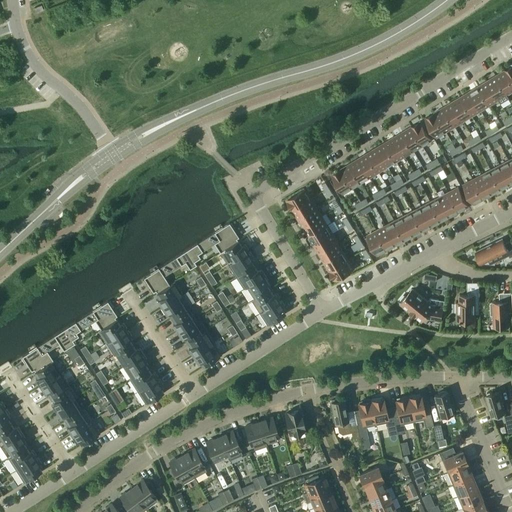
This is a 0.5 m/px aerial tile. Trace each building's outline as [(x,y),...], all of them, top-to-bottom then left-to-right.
[(511,90),(511,83),(505,71),(496,77),(507,94),(511,90)] [(507,94),(496,77),(487,82),(498,99),(507,94)] [(498,99),(487,82),(479,87),(489,105),(498,99)] [(479,87),(470,92),(480,110),(489,105),(479,87)] [(480,110),(470,92),(461,98),(472,115),(480,110)] [(472,115),(461,98),(452,103),(463,120),(472,115)] [(463,120),(452,103),(444,108),(454,126),(463,120)] [(454,126),(444,108),(435,113),(445,131),(454,126)] [(445,131),(435,113),(426,119),(436,136),(445,131)] [(421,122),(411,128),(422,145),(431,139),(421,122)] [(422,145),(411,128),(403,133),(413,150),(422,145)] [(413,150),(403,133),(394,138),(404,156),(413,150)] [(404,156),(394,138),(385,143),(396,161),(404,156)] [(396,161),(385,143),(376,149),(387,166),(396,161)] [(387,166),(376,149),(368,154),(378,171),(387,166)] [(378,171),(368,154),(359,159),(369,177),(378,171)] [(369,177),(359,159),(350,164),(361,182),(369,177)] [(511,165),(509,161),(500,166),(510,184),(511,182),(511,165)] [(361,182),(350,164),(342,170),(352,187),(361,182)] [(500,166),(491,170),(501,188),(510,184),(500,166)] [(352,187),(342,170),(332,175),(343,193),(352,187)] [(491,170),(482,175),(492,193),(501,188),(491,170)] [(483,198),(492,193),(482,175),(473,180),(483,198)] [(483,198),(473,180),(463,185),(473,203),(483,198)] [(468,206),(458,188),(449,193),(459,211),(468,206)] [(305,189),(287,200),(293,209),(310,198),(305,189)] [(449,193),(440,197),(450,216),(459,211),(449,193)] [(440,197),(431,202),(441,220),(450,216),(440,197)] [(298,218),(315,207),(310,198),(293,209),(298,218)] [(431,202),(422,207),(431,225),(441,220),(431,202)] [(303,226),(321,216),(315,207),(298,218),(303,226)] [(422,230),(431,225),(422,207),(413,212),(422,230)] [(413,235),(422,230),(413,212),(404,217),(413,235)] [(309,235),(326,225),(321,216),(303,226),(309,235)] [(404,217),(395,222),(404,240),(413,235),(404,217)] [(344,221),(337,225),(339,229),(346,225),(344,221)] [(395,222),(386,226),(395,244),(404,240),(395,222)] [(230,224),(229,223),(187,250),(194,261),(200,257),(198,254),(214,243),(220,252),(237,240),(236,238),(238,237),(233,229),(234,228),(231,223),(230,224)] [(314,244),(331,234),(326,225),(309,235),(314,244)] [(386,249),(395,244),(386,226),(377,231),(386,249)] [(386,249),(377,231),(367,236),(377,254),(386,249)] [(319,253),(337,242),(331,234),(314,244),(319,253)] [(502,238),(476,251),(481,263),(488,260),(490,264),(501,258),(499,255),(507,251),(510,256),(511,255),(511,244),(510,241),(505,244),(502,238)] [(227,264),(248,251),(247,250),(248,249),(245,244),(243,245),(243,243),(240,245),(237,240),(220,252),(227,264)] [(325,262),(342,251),(337,242),(319,253),(325,262)] [(194,261),(187,250),(144,278),(144,279),(143,279),(146,285),(148,284),(153,292),(155,290),(157,294),(170,286),(169,284),(164,276),(185,262),(189,269),(196,264),(194,261)] [(248,251),(227,264),(235,276),(253,265),(250,260),(252,259),(252,257),(253,257),(249,251),(248,252),(248,251)] [(330,271),(347,260),(342,251),(325,262),(330,271)] [(347,260),(330,271),(335,280),(353,269),(347,260)] [(246,287),(264,275),(261,269),(260,270),(258,268),(256,269),(253,265),(235,276),(243,289),(246,287)] [(216,282),(212,274),(206,278),(211,285),(216,282)] [(268,280),(264,275),(246,287),(253,298),(253,299),(269,289),(266,284),(268,283),(267,281),(268,280)] [(169,284),(170,286),(157,294),(159,297),(157,299),(158,300),(157,301),(160,306),(161,305),(162,306),(182,293),(174,281),(169,284)] [(479,282),(478,282),(478,292),(467,292),(467,295),(460,295),(460,303),(457,303),(457,312),(459,312),(459,320),(464,320),(464,321),(469,321),(469,320),(474,320),(474,311),(478,311),(478,313),(479,313),(479,282)] [(272,293),(269,289),(253,299),(253,298),(251,300),(259,312),(279,299),(278,298),(279,298),(276,292),(275,293),(274,292),(272,293)] [(445,300),(430,298),(428,301),(412,289),(406,296),(405,295),(400,300),(402,301),(401,303),(411,311),(410,312),(415,315),(415,314),(422,320),(424,317),(441,320),(445,300)] [(227,299),(222,291),(217,294),(222,302),(227,299)] [(494,326),(509,325),(508,308),(511,308),(511,292),(504,292),(504,301),(490,302),(491,315),(494,315),(494,326)] [(169,312),(172,317),(188,307),(190,306),(182,293),(162,306),(163,307),(162,308),(165,313),(166,313),(167,314),(169,312)] [(279,299),(259,312),(267,325),(285,313),(281,308),(284,307),(283,306),(284,305),(281,300),(280,301),(279,299)] [(98,331),(116,319),(114,317),(117,315),(111,307),(113,307),(109,301),(108,302),(108,301),(65,329),(72,340),(78,336),(76,332),(95,320),(100,328),(98,330),(98,331)] [(188,307),(172,317),(175,321),(173,323),(174,325),(173,326),(177,331),(193,321),(196,320),(188,307)] [(106,343),(126,330),(125,328),(126,328),(123,323),(122,323),(121,322),(119,324),(116,319),(98,331),(106,343)] [(185,337),(188,341),(201,333),(200,332),(193,321),(177,331),(180,336),(181,336),(183,338),(185,337)] [(53,360),(47,351),(59,343),(63,350),(74,343),(72,340),(65,329),(22,357),(23,357),(21,358),(25,363),(26,362),(29,367),(31,370),(33,369),(35,371),(53,360)] [(200,332),(201,333),(188,341),(191,346),(188,347),(189,348),(188,349),(191,354),(193,354),(193,355),(213,342),(205,329),(200,332)] [(116,353),(131,343),(129,339),(131,337),(130,336),(131,335),(128,330),(127,331),(126,330),(106,343),(114,355),(116,353)] [(204,366),(221,354),(213,342),(193,355),(194,356),(193,357),(196,362),(197,361),(198,362),(200,361),(204,366)] [(116,353),(124,365),(143,353),(139,348),(138,349),(137,346),(134,348),(131,343),(116,353)] [(90,353),(85,345),(80,348),(85,356),(90,353)] [(95,361),(90,353),(85,356),(90,364),(95,361)] [(124,365),(131,377),(132,377),(147,367),(144,363),(146,361),(145,359),(146,358),(143,353),(124,365)] [(40,385),(61,372),(53,360),(35,371),(38,376),(35,377),(36,379),(35,379),(39,384),(40,384),(40,385)] [(153,372),(152,370),(150,372),(147,367),(132,377),(131,377),(129,379),(137,391),(157,378),(156,377),(158,376),(154,371),(153,372)] [(105,377),(104,375),(100,369),(95,373),(99,379),(100,380),(105,377)] [(50,395),(68,384),(61,372),(40,385),(41,386),(40,387),(43,392),(44,391),(45,392),(48,391),(50,395)] [(159,378),(158,379),(157,378),(137,391),(145,403),(163,392),(160,387),(162,386),(161,384),(162,384),(159,378)] [(52,404),(55,410),(74,398),(76,396),(68,384),(50,395),(53,400),(51,401),(53,404),(52,404)] [(116,388),(109,393),(111,397),(119,392),(116,388)] [(454,410),(451,403),(450,403),(446,391),(446,392),(445,390),(439,392),(440,393),(434,395),(441,419),(453,415),(452,410),(454,410)] [(504,414),(503,412),(505,411),(499,391),(493,393),(492,391),(486,393),(487,395),(486,395),(487,396),(485,397),(487,404),(489,403),(492,415),(494,414),(495,416),(498,419),(503,418),(504,414)] [(414,394),(407,395),(413,422),(424,420),(425,427),(433,426),(430,410),(424,411),(420,395),(414,396),(414,394)] [(399,415),(393,417),(396,433),(405,431),(403,424),(413,422),(407,395),(401,397),(401,399),(395,400),(399,415)] [(376,397),(370,398),(375,425),(386,422),(389,435),(396,433),(393,417),(387,418),(383,397),(377,399),(376,397)] [(63,415),(66,420),(81,410),(81,409),(74,398),(55,410),(58,415),(59,414),(61,417),(63,415)] [(330,402),(331,404),(329,404),(331,411),(332,411),(333,414),(331,414),(333,421),(335,421),(336,426),(337,426),(339,432),(342,434),(351,432),(350,426),(350,425),(349,422),(348,423),(343,399),(337,400),(337,398),(331,400),(331,402),(330,402)] [(356,421),(356,424),(360,439),(368,437),(366,426),(375,425),(370,398),(363,400),(364,402),(358,403),(362,420),(356,421)] [(0,410),(0,428),(10,422),(7,417),(9,416),(8,414),(10,414),(6,409),(5,409),(4,408),(0,410)] [(81,409),(81,410),(66,420),(69,424),(67,426),(67,427),(66,428),(70,433),(71,432),(72,433),(92,420),(84,408),(81,409)] [(304,431),(303,425),(307,424),(305,414),(300,415),(299,410),(285,413),(290,434),(304,431)] [(259,420),(258,420),(265,441),(278,437),(271,417),(259,421),(259,420)] [(82,444),(100,433),(92,420),(72,433),(72,434),(71,435),(75,440),(76,440),(77,441),(79,439),(82,444)] [(265,441),(258,420),(257,421),(258,421),(245,425),(253,450),(267,446),(265,441)] [(0,428),(0,445),(21,432),(18,426),(17,427),(15,425),(13,426),(10,422),(0,428)] [(353,440),(360,439),(356,424),(350,426),(351,432),(353,440)] [(440,424),(433,426),(436,440),(437,440),(443,439),(440,424)] [(228,456),(227,456),(229,460),(242,454),(231,431),(219,436),(219,435),(219,436),(228,456)] [(0,445),(7,458),(25,446),(23,442),(25,440),(23,438),(24,437),(21,432),(0,445)] [(215,462),(227,456),(228,456),(219,436),(218,436),(206,442),(215,462)] [(443,439),(437,440),(439,446),(446,444),(445,438),(443,439)] [(25,446),(7,458),(15,470),(23,464),(36,457),(35,455),(36,455),(33,450),(32,450),(31,449),(28,451),(25,446)] [(463,452),(462,452),(461,451),(455,453),(452,446),(438,452),(446,471),(467,463),(464,458),(465,457),(465,456),(465,454),(464,453),(463,452)] [(182,454),(181,454),(194,478),(206,471),(193,448),(182,455),(182,454)] [(182,484),(194,478),(181,454),(181,455),(169,462),(172,467),(169,469),(174,478),(177,476),(182,484)] [(36,457),(23,464),(15,470),(23,482),(41,471),(38,466),(40,464),(40,463),(41,462),(37,457),(36,458),(36,457)] [(297,462),(292,463),(295,475),(301,473),(297,462)] [(290,477),(295,475),(292,463),(286,465),(290,477)] [(468,465),(467,464),(467,463),(446,471),(452,484),(472,475),(469,470),(470,468),(470,467),(469,465),(468,465)] [(421,466),(412,470),(415,478),(425,474),(421,466)] [(363,486),(382,478),(377,467),(359,474),(364,485),(362,485),(363,486)] [(263,474),(257,476),(261,487),(267,485),(263,474)] [(305,498),(329,488),(324,476),(319,478),(317,475),(307,479),(309,482),(304,485),(307,492),(303,494),(305,498)] [(425,480),(422,475),(415,478),(414,478),(416,484),(425,480)] [(475,482),(474,481),(472,476),(473,476),(473,475),(472,476),(472,475),(452,484),(457,496),(477,488),(476,487),(477,486),(477,485),(477,483),(475,482)] [(261,487),(257,476),(251,478),(256,489),(261,487)] [(364,485),(368,496),(386,488),(382,478),(363,486),(364,485)] [(131,487),(147,509),(148,509),(147,508),(158,500),(152,492),(155,490),(149,481),(145,484),(142,480),(132,487),(131,487)] [(422,482),(416,484),(419,490),(419,492),(426,489),(422,482)] [(147,509),(131,487),(130,488),(131,488),(120,496),(132,511),(142,511),(146,509),(147,509)] [(223,491),(228,502),(233,499),(228,488),(223,491)] [(310,500),(313,507),(333,499),(329,488),(305,498),(306,502),(310,500)] [(371,506),(371,507),(390,499),(386,488),(368,496),(372,506),(371,506)] [(479,489),(477,489),(477,488),(457,496),(462,508),(482,500),(479,494),(480,493),(480,492),(480,491),(479,489)] [(222,504),(228,502),(223,491),(217,493),(219,496),(222,504)] [(219,496),(208,501),(212,509),(222,504),(219,496)] [(333,511),(338,510),(333,499),(313,507),(315,511),(333,511)] [(373,506),(374,511),(387,511),(395,509),(390,499),(371,507),(373,506)] [(431,499),(424,502),(424,503),(426,508),(430,507),(434,505),(431,499)] [(486,506),(484,505),(482,501),(483,500),(483,499),(482,500),(462,508),(463,511),(486,511),(487,511),(486,511),(487,510),(487,509),(487,507),(486,506)]
